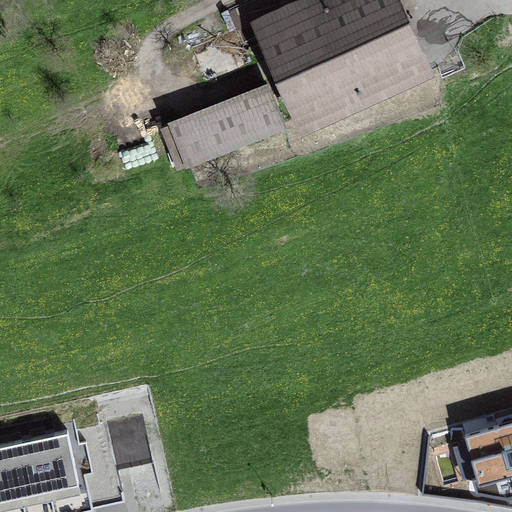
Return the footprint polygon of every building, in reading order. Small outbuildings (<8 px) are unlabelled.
[(301,0),(263,17),(311,125),(441,67),(410,0),(301,0)] [(185,163),(291,122),(274,78),(168,119),(185,163)] [(126,438),(117,440),(124,465),(154,456),(143,417),(122,423),(126,438)] [(511,427),(497,432),(511,480),(511,427)] [(511,490),(511,481),(497,432),(470,442),(485,491),(500,486),(502,493),(511,490)] [(66,433),(38,439),(50,493),(79,487),(66,433)] [(38,439),(10,445),(22,500),(50,493),(38,439)] [(10,445),(0,447),(0,504),(22,500),(10,445)]
